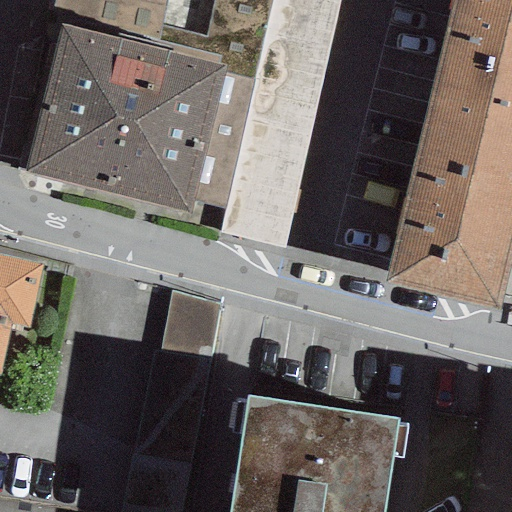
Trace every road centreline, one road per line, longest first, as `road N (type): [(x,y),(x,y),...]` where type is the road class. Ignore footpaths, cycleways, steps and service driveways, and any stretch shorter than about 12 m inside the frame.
road 1 (residential): [(0,212),(511,342)]
road 2 (unknown): [(367,0),(324,294)]
